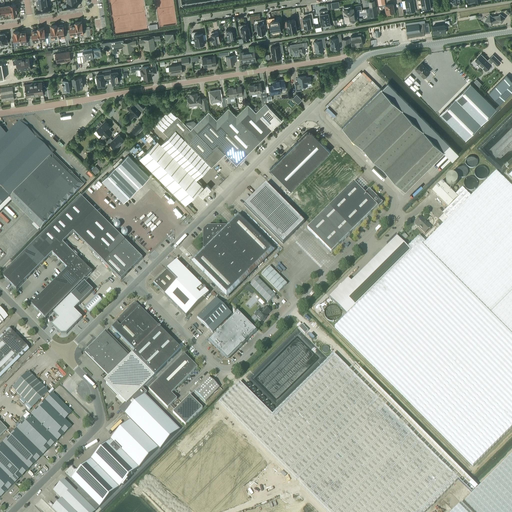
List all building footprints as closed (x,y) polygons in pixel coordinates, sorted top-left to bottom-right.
[(415,10),(418,9),(416,0),(405,0),(407,12),(415,11),(415,10)] [(416,0),(418,9),(422,8),(422,9),(430,8),(429,0),(416,0)] [(387,10),(387,14),(394,13),(393,4),(385,5),(385,10),(387,10)] [(37,7),(38,14),(39,13),(41,13),(44,12),(50,11),(49,5),(38,7),(37,7)] [(378,16),(376,6),(369,8),(370,17),(378,16)] [(353,9),(343,10),(345,22),(355,20),(358,20),(356,13),(354,13),(353,9)] [(328,10),(319,11),(320,14),(321,25),(322,26),(330,25),(330,24),(328,13),(328,10)] [(311,28),(311,27),(311,25),(314,24),(312,12),(309,13),(309,17),(302,18),(304,29),(311,28)] [(501,23),(505,18),(500,14),(498,16),(493,17),(489,14),(485,21),(491,26),(493,22),(499,21),(501,23)] [(296,30),(296,29),(295,19),(287,20),(287,26),(284,26),(285,28),(288,28),(288,31),(296,30)] [(75,22),(75,24),(77,34),(77,35),(81,34),(81,33),(83,33),(84,37),(91,36),(90,32),(90,29),(89,28),(83,29),(82,27),(81,21),(75,22)] [(279,21),(270,22),(272,34),(281,32),(279,21)] [(423,23),(425,23),(425,21),(422,21),(405,23),(406,26),(407,34),(408,34),(409,37),(407,38),(425,35),(424,35),(423,23)] [(70,31),(67,32),(68,39),(72,39),(71,35),(74,35),(77,35),(77,34),(75,24),(73,24),(73,23),(69,24),(70,29),(70,31)] [(264,23),(257,24),(258,34),(265,33),(264,23)] [(444,24),(433,26),(434,34),(446,32),(444,24)] [(52,34),(48,35),(50,42),(53,42),(52,38),(55,38),(59,37),(57,27),(57,25),(50,26),(51,32),(52,34)] [(59,26),(57,27),(59,37),(62,37),(62,36),(64,36),(65,40),(68,39),(67,32),(64,32),(64,30),(63,25),(59,25),(59,26)] [(240,27),(239,28),(241,39),(242,38),(250,37),(249,26),(240,27)] [(44,27),(37,28),(38,30),(39,40),(39,41),(43,40),(43,39),(46,39),(46,43),(50,42),(48,35),(45,35),(45,33),(44,27)] [(235,40),(235,38),(233,28),(233,29),(226,30),(227,41),(235,39),(235,40)] [(33,37),(30,38),(31,45),(34,45),(34,44),(37,43),(36,41),(39,41),(39,40),(38,30),(35,30),(35,29),(32,30),(33,35),(33,37)] [(14,40),(11,41),(12,48),(15,47),(15,44),(17,43),(18,44),(21,43),(19,33),(20,33),(19,31),(13,32),(14,40)] [(20,33),(19,33),(21,43),(25,43),(25,42),(27,42),(28,46),(31,45),(30,38),(26,38),(26,36),(25,31),(22,31),(22,32),(20,33)] [(220,42),(220,41),(218,31),(211,32),(212,35),(211,35),(212,42),(213,41),(213,43),(220,42)] [(205,45),(204,44),(203,33),(194,34),(196,46),(205,45)] [(351,42),(352,47),(363,45),(361,37),(364,37),(363,34),(361,34),(361,33),(358,33),(358,35),(350,36),(351,41),(349,41),(349,39),(342,40),(343,47),(350,46),(349,43),(351,42)] [(342,41),(341,35),(341,34),(338,35),(338,38),(330,39),(332,50),(340,49),(339,42),(342,41)] [(326,44),(325,38),(324,37),(318,38),(318,41),(314,41),(315,52),(323,51),(322,44),(326,44)] [(140,40),(141,45),(144,44),(145,48),(154,47),(153,38),(140,40)] [(132,46),(136,45),(135,41),(123,43),(123,40),(111,42),(113,54),(117,53),(116,48),(123,47),(124,51),(133,50),(132,46)] [(304,48),(308,47),(307,42),(297,44),(298,47),(291,48),(292,49),(289,49),(288,51),(288,52),(290,53),(292,53),(293,56),(305,54),(303,46),(304,46),(304,48)] [(281,58),(280,51),(283,51),(282,44),(279,44),(279,46),(271,47),(272,59),(277,58),(277,59),(281,58)] [(83,50),(84,55),(77,56),(78,64),(85,62),(85,60),(93,59),(93,58),(101,56),(99,49),(92,50),(92,49),(83,50)] [(250,60),(255,59),(254,50),(240,52),(242,62),(250,61),(250,60)] [(69,51),(56,54),(57,62),(63,61),(70,60),(70,55),(69,52),(69,51)] [(481,54),(475,61),(485,70),(491,64),(493,61),(497,65),(500,62),(493,55),(490,58),(491,60),(489,62),(488,60),(481,54)] [(227,66),(233,65),(233,62),(236,61),(235,55),(226,57),(227,66)] [(204,67),(205,67),(216,65),(215,56),(202,58),(202,59),(201,60),(201,63),(202,64),(203,64),(204,67)] [(17,59),(16,59),(17,64),(18,69),(25,68),(25,69),(31,68),(29,57),(26,58),(17,59)] [(415,69),(424,78),(430,72),(422,63),(415,69)] [(169,67),(166,68),(166,71),(170,71),(170,75),(179,73),(182,73),(181,66),(181,65),(169,67)] [(142,69),(140,70),(141,76),(143,76),(143,79),(152,78),(151,74),(156,73),(155,66),(150,67),(150,66),(142,67),(142,69)] [(119,82),(117,71),(111,72),(111,70),(107,71),(108,78),(112,78),(113,84),(118,83),(118,82),(119,82)] [(105,85),(104,79),(108,78),(107,71),(102,72),(103,74),(97,75),(98,85),(99,85),(100,86),(105,85)] [(511,80),(506,75),(489,93),(500,104),(511,92),(511,80)] [(299,83),(295,83),(296,91),(301,90),(301,87),(307,86),(307,83),(311,83),(310,77),(306,78),(306,76),(298,77),(299,83)] [(76,88),(83,87),(81,77),(72,78),(73,85),(76,84),(76,88)] [(70,85),(73,85),(72,78),(62,80),(64,90),(71,89),(70,85)] [(269,86),(270,95),(281,93),(280,89),(285,88),(284,79),(273,81),(273,85),(269,86)] [(33,83),(35,95),(38,95),(43,94),(43,93),(45,92),(44,89),(43,89),(42,82),(33,83)] [(32,96),(35,95),(33,83),(25,85),(26,91),(24,92),(25,95),(26,95),(27,96),(32,96)] [(267,101),(265,89),(261,90),(260,83),(256,84),(253,85),(252,84),(250,85),(249,86),(250,94),(260,93),(262,105),(267,101)] [(458,154),(449,145),(387,83),(381,89),(342,127),(362,148),(405,191),(444,152),(452,160),(458,154)] [(470,84),(445,109),(440,114),(465,139),(496,109),(470,84)] [(245,88),(241,89),(241,86),(228,88),(230,97),(242,95),(243,99),(247,99),(245,88)] [(14,99),(14,96),(12,87),(0,88),(0,89),(2,101),(14,99)] [(227,106),(225,98),(225,97),(221,98),(220,90),(213,91),(209,92),(211,102),(221,101),(222,106),(227,106)] [(201,104),(199,95),(197,96),(197,93),(190,94),(190,97),(188,97),(189,106),(201,104)] [(297,93),(292,97),(298,103),(302,99),(297,93)] [(129,113),(127,115),(131,119),(134,116),(136,118),(136,117),(141,112),(141,111),(143,109),(136,101),(133,104),(128,109),(130,112),(129,113)] [(256,113),(272,129),(281,119),(265,103),(256,112),(256,113)] [(256,113),(256,112),(248,104),(236,116),(260,140),(272,129),(256,113)] [(236,116),(228,108),(216,120),(248,152),(260,140),(236,116)] [(162,131),(177,117),(169,109),(155,124),(162,131)] [(216,120),(209,112),(191,129),(183,137),(203,158),(217,144),(225,152),(236,164),(248,152),(216,120)] [(183,137),(191,129),(184,122),(183,123),(177,117),(162,131),(168,137),(175,130),(183,137)] [(19,122),(6,135),(0,128),(0,212),(12,200),(41,229),(84,186),(52,155),(54,153),(22,121),(19,123),(19,122)] [(109,128),(111,127),(105,121),(102,124),(99,127),(96,130),(102,135),(100,137),(104,140),(112,132),(109,128)] [(139,123),(132,130),(136,134),(143,127),(139,123)] [(165,135),(154,124),(151,127),(162,138),(165,135)] [(203,158),(183,137),(175,130),(168,137),(161,144),(196,180),(211,165),(203,158)] [(291,190),(323,159),(330,151),(313,133),(310,132),(308,132),(306,133),(294,144),(293,143),(291,146),(292,147),(270,169),(291,190)] [(124,140),(118,135),(118,134),(113,140),(110,138),(106,142),(108,145),(110,143),(115,149),(124,140)] [(196,180),(161,144),(157,141),(139,158),(185,205),(203,187),(196,180)] [(128,155),(102,180),(109,187),(106,190),(120,205),(123,201),(124,202),(149,176),(128,155)] [(490,314),(511,292),(511,187),(496,171),(448,219),(424,243),(421,246),(490,314)] [(458,198),(455,195),(442,181),(432,191),(448,208),(458,198)] [(328,208),(307,229),(315,237),(319,241),(321,243),(326,248),(331,253),(339,245),(348,236),(363,222),(367,217),(377,207),(378,208),(382,204),(377,198),(369,190),(365,194),(355,185),(353,183),(328,208)] [(198,193),(203,197),(211,189),(207,184),(198,193)] [(266,184),(244,205),(283,244),(304,223),(266,184)] [(455,195),(458,198),(448,208),(442,213),(448,219),(470,197),(462,188),(455,195)] [(125,241),(124,240),(80,197),(52,225),(67,240),(73,233),(103,262),(125,241)] [(265,258),(266,258),(273,251),(239,216),(227,228),(226,227),(207,227),(206,227),(205,227),(204,228),(204,229),(203,229),(203,230),(203,231),(203,249),(204,251),(192,262),(227,297),(257,266),(259,268),(263,264),(261,262),(264,260),(265,262),(267,260),(265,258)] [(420,217),(414,223),(415,224),(414,224),(417,227),(418,227),(425,234),(431,227),(420,217)] [(63,244),(67,240),(52,225),(38,240),(52,254),(63,243),(63,244)] [(348,279),(329,297),(347,315),(411,252),(407,248),(396,236),(397,236),(396,235),(386,246),(387,246),(351,282),(348,279)] [(347,315),(334,328),(473,466),(511,427),(511,336),(490,314),(421,246),(424,243),(418,237),(407,248),(411,252),(347,315)] [(45,261),(52,254),(38,240),(30,247),(45,261)] [(121,280),(142,259),(143,259),(125,241),(103,262),(121,280)] [(70,251),(63,244),(63,243),(52,254),(60,261),(70,251)] [(38,268),(45,261),(30,247),(23,254),(38,268)] [(67,269),(78,258),(70,251),(60,261),(67,269)] [(31,276),(38,268),(23,254),(16,261),(31,276)] [(74,276),(85,266),(78,258),(67,269),(74,276)] [(23,283),(31,276),(16,261),(9,268),(16,276),(23,283)] [(165,295),(186,317),(209,294),(176,261),(167,271),(178,282),(165,295)] [(92,273),(85,266),(74,276),(82,283),(92,273)] [(287,285),(269,266),(261,274),(279,292),(287,285)] [(9,283),(16,276),(9,268),(2,276),(9,283)] [(82,283),(74,276),(67,269),(60,276),(74,291),(82,283)] [(157,281),(154,284),(157,288),(161,292),(163,293),(165,295),(178,282),(167,271),(157,281)] [(16,290),(23,283),(16,276),(9,283),(16,290)] [(67,298),(74,291),(60,276),(53,283),(67,298)] [(257,278),(250,285),(268,303),(275,296),(257,278)] [(60,305),(67,298),(53,283),(46,291),(60,305)] [(84,283),(71,296),(80,305),(93,291),(84,283)] [(53,312),(60,305),(46,291),(38,298),(46,305),(53,312)] [(511,292),(490,314),(511,336),(511,292)] [(59,319),(52,326),(60,334),(66,334),(82,319),(74,310),(80,305),(71,296),(53,314),(59,319)] [(97,296),(84,308),(90,314),(102,301),(97,296)] [(38,312),(46,305),(38,298),(31,305),(38,312)] [(231,314),(216,299),(197,318),(212,333),(231,314)] [(133,353),(155,375),(181,349),(160,328),(161,328),(159,326),(159,327),(139,307),(140,307),(135,303),(116,322),(117,324),(113,329),(135,351),(133,353)] [(46,319),(53,312),(46,305),(38,312),(46,319)] [(260,310),(255,315),(262,322),(262,321),(263,322),(265,320),(265,319),(267,317),(266,316),(270,312),(265,307),(262,311),(260,310)] [(233,316),(208,341),(227,361),(234,354),(239,349),(256,332),(252,329),(238,314),(236,313),(233,316)] [(299,328),(305,334),(308,331),(302,325),(299,328)] [(0,377),(28,350),(23,344),(8,329),(0,337),(0,377)] [(106,331),(85,353),(109,377),(104,382),(125,403),(129,407),(145,391),(144,390),(142,389),(155,376),(134,355),(132,357),(130,355),(107,333),(106,331)] [(272,416),(240,383),(137,485),(164,511),(424,511),(458,479),(472,494),(478,488),(355,364),(350,369),(333,354),(272,416)] [(197,368),(184,355),(184,354),(149,389),(168,409),(170,406),(175,411),(173,413),(185,425),(202,408),(190,396),(176,409),(172,405),(177,399),(171,394),(197,368)] [(48,392),(39,384),(28,372),(12,389),(31,409),(48,392)] [(205,402),(219,388),(209,377),(195,391),(205,402)] [(71,468),(65,474),(71,479),(82,490),(99,508),(158,449),(160,450),(180,430),(145,395),(146,393),(147,393),(145,391),(129,407),(125,403),(119,409),(121,411),(125,415),(130,420),(104,447),(96,454),(77,474),(77,471),(74,471),(71,468)] [(52,394),(30,415),(56,441),(71,427),(64,420),(71,413),(52,394)] [(56,441),(30,415),(26,420),(16,429),(42,456),(56,441)] [(16,429),(2,444),(28,470),(42,456),(16,429)] [(2,444),(0,445),(0,469),(14,484),(28,470),(2,444)] [(475,511),(511,511),(511,453),(478,488),(472,494),(465,501),(475,511)] [(0,497),(14,484),(0,469),(0,497)] [(94,511),(99,508),(82,490),(77,494),(64,480),(54,491),(56,494),(56,495),(57,496),(58,496),(58,495),(62,499),(52,509),(54,511),(94,511)] [(469,511),(461,503),(452,511),(469,511)]
